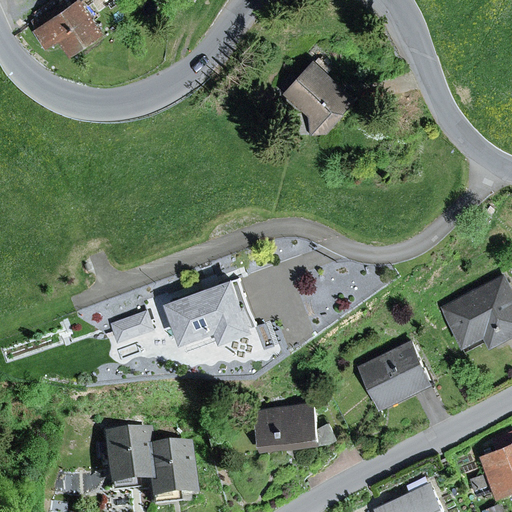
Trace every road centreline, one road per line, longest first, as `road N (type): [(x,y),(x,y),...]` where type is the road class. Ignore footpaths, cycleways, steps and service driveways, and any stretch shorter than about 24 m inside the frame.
road 1 (tertiary): [(252,0),(203,65),(134,104),(63,98),(11,54),(0,29)]
road 2 (residential): [(288,511),(511,398)]
road 3 (tertiary): [(511,168),(464,141),(394,0)]
